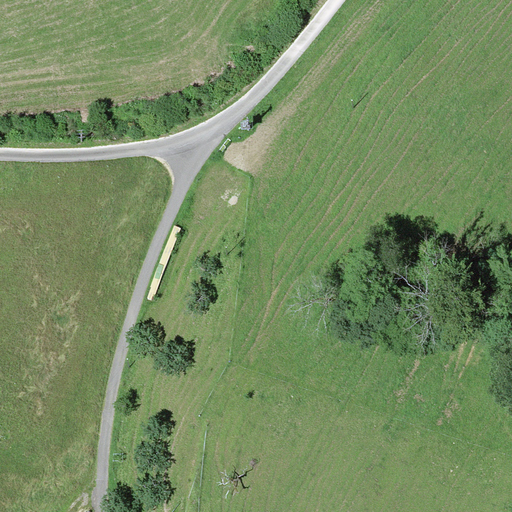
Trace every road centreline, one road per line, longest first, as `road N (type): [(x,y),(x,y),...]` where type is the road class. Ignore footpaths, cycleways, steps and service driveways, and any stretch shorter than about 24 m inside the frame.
road 1 (unclassified): [(104,511),(115,362),(191,143)]
road 2 (unclassified): [(191,143),(245,106),(332,0)]
road 3 (unclassified): [(0,149),(118,152),(191,143)]
